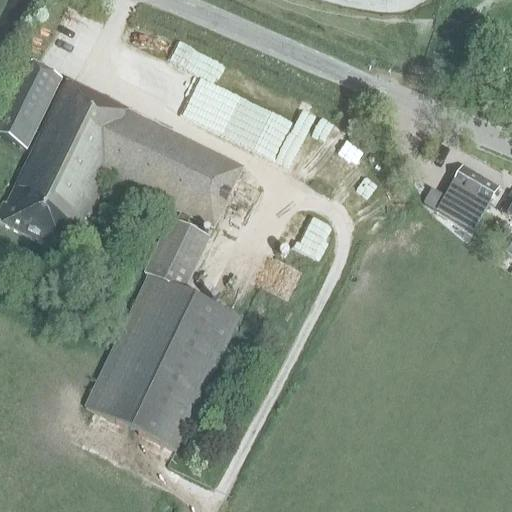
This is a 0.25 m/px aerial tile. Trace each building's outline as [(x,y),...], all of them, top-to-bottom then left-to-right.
[(202,79),(211,58),(146,31),(138,51),(150,56),(134,95),(149,101),(165,64),(202,79)] [(24,64),(0,113),(0,118),(34,136),(60,82),(24,64)] [(242,171),(65,84),(20,176),(21,177),(7,206),(2,204),(0,207),(0,227),(67,260),(77,241),(71,238),(75,232),(80,234),(106,180),(212,232),(242,171)] [(461,169),(450,188),(443,201),(431,194),(424,207),(472,235),(498,191),(461,169)] [(407,200),(386,220),(378,211),(358,230),(372,245),(413,207),(407,200)] [(511,202),(508,201),(500,215),(511,222),(511,242),(505,256),(511,260),(511,202)] [(148,279),(85,411),(175,455),(239,321),(183,294),(209,241),(170,223),(144,277),(148,279)]
